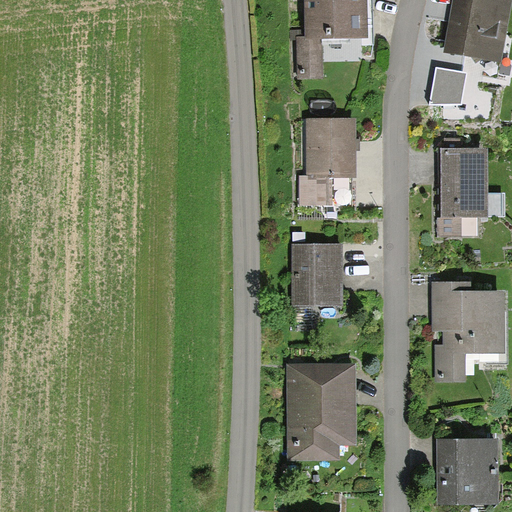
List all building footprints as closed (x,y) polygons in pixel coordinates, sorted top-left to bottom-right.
[(359,34),(358,0),(306,0),(307,40),(296,40),(297,69),(317,69),(317,35),(359,34)] [(492,57),(503,0),(454,0),(447,38),(439,37),(433,67),(458,72),(462,51),(492,57)] [(502,122),(508,68),(462,62),(460,74),(437,71),(432,113),(502,122)] [(351,175),(348,119),(305,121),(307,175),(300,176),(301,201),(325,200),(324,176),(351,175)] [(483,148),(436,149),(438,237),(458,236),(457,213),(485,212),(483,148)] [(336,244),(290,245),(292,306),(338,304),(336,244)] [(463,283),(435,283),(435,380),(459,380),(459,349),(499,349),(499,291),(463,291),(463,283)] [(349,363),(287,364),(289,457),(331,455),(331,441),(351,440),(349,363)] [(491,437),(436,437),(436,499),(492,498),(491,437)]
